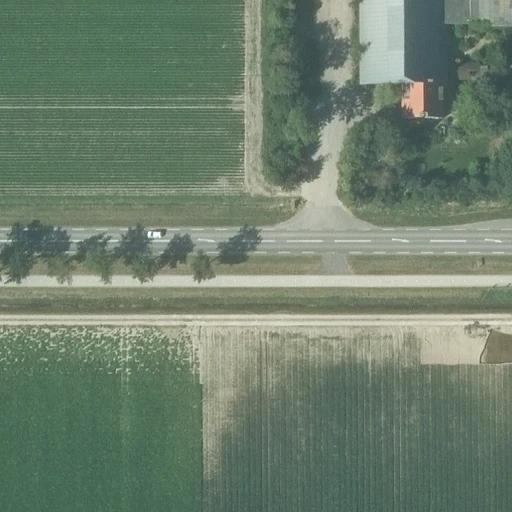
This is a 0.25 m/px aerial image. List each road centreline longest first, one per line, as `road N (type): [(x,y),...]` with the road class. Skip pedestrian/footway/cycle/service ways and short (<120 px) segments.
road 1 (track): [(0,323),(511,322)]
road 2 (secondary): [(511,242),(0,242)]
